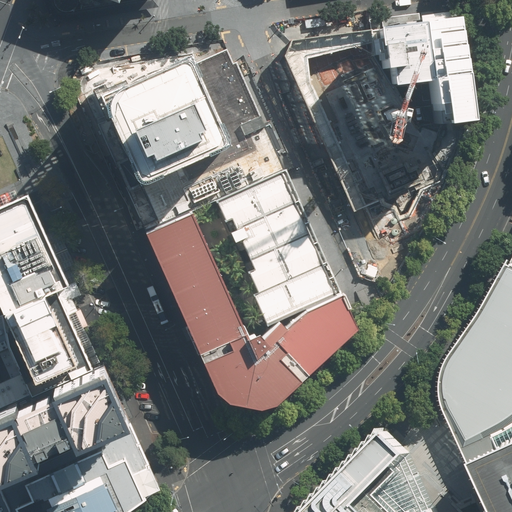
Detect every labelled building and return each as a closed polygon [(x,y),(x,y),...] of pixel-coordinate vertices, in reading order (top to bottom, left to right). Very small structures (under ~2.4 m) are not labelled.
[(419,16),(421,24),(454,19),(458,19),(457,11),(419,16)] [(406,26),(421,24),(419,16),(419,13),(405,15),(381,18),(382,29),(397,27),(406,26)] [(467,108),(454,19),(421,24),(428,80),(434,123),(466,119),(468,118),(467,108)] [(382,29),(376,30),(382,70),(388,69),(390,85),(393,84),(413,82),(428,80),(421,24),(406,26),(397,27),(382,29)] [(372,43),(370,30),(349,33),(323,37),(290,42),(284,57),(303,99),(336,171),(354,210),(364,205),(341,151),(310,79),(307,59),(351,48),(372,43)] [(364,205),(354,210),(367,238),(374,252),(379,263),(380,266),(389,266),(393,258),(415,216),(441,165),(420,133),(371,59),(372,43),(351,48),(307,59),(310,79),(341,151),(364,205)] [(142,185),(160,226),(192,212),(217,201),(284,171),(237,62),(234,64),(227,50),(198,63),(194,54),(115,67),(106,70),(96,78),(88,89),(87,96),(97,124),(111,117),(130,156),(116,163),(129,191),(142,185)] [(472,130),(467,128),(461,142),(467,144),(472,130)] [(463,155),(458,152),(452,166),(457,168),(463,155)] [(267,323),(335,292),(287,169),(284,171),(217,201),(234,242),(241,239),(254,268),(248,270),(258,293),(254,295),(267,323)] [(0,313),(69,284),(28,194),(0,207),(0,313)] [(149,231),(218,390),(230,399),(259,406),(277,401),(357,328),(340,293),(302,310),(286,326),(279,319),(264,336),(260,330),(246,335),(192,212),(160,226),(149,231)] [(510,242),(505,239),(498,252),(503,254),(510,242)] [(418,250),(413,247),(406,259),(411,262),(418,250)] [(441,398),(443,405),(465,455),(469,465),(474,462),(496,511),(511,511),(511,265),(509,264),(485,304),(480,314),(453,352),(449,358),(445,368),(442,377),(441,384),(441,392),(441,398)] [(404,273),(399,271),(392,283),(396,286),(404,273)] [(495,274),(490,271),(483,284),(488,287),(495,274)] [(27,379),(33,394),(105,365),(69,284),(0,313),(0,317),(1,321),(4,327),(7,334),(10,340),(16,354),(21,366),(27,379)] [(0,408),(13,403),(17,401),(33,394),(27,379),(21,366),(16,354),(10,340),(7,334),(4,327),(1,321),(0,317),(0,408)] [(0,477),(129,419),(105,365),(33,394),(17,401),(13,403),(0,408),(0,477)] [(0,507),(1,509),(2,511),(120,511),(138,500),(155,488),(127,422),(0,482),(0,507)] [(438,511),(436,507),(426,511),(418,511),(417,508),(409,511),(398,511),(380,492),(400,470),(397,467),(411,452),(390,431),(389,430),(388,432),(385,430),(382,436),(380,435),(375,443),(373,442),(368,450),(367,447),(363,456),(360,454),(356,462),(354,460),(350,469),(347,467),(343,475),(341,473),(337,481),(335,479),(331,488),(329,486),(324,494),(322,492),(318,501),(316,499),(312,507),(309,505),(305,511),(304,511),(303,511),(302,511),(438,511)]
